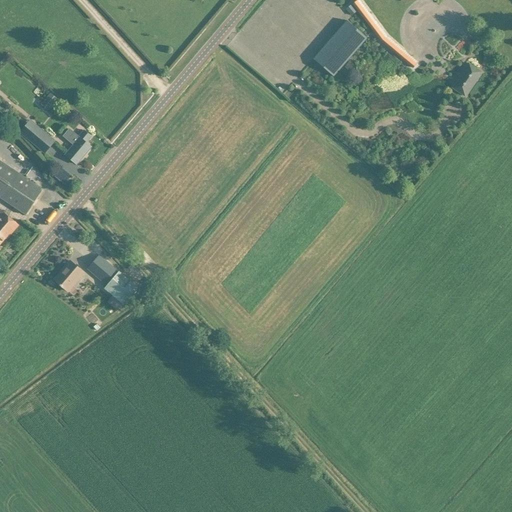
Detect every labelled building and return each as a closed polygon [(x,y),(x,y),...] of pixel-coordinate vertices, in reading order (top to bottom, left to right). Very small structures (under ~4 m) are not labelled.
[(413,69),(418,62),(387,36),(359,0),(357,0),(352,4),(380,41),(413,69)] [(346,9),(351,16),(357,11),(351,4),(346,9)] [(313,59),(321,65),(333,76),(367,38),(347,20),(313,59)] [(475,79),(480,72),(469,64),(464,71),(469,74),(458,90),(465,95),(477,79),(475,79)] [(48,110),(58,98),(51,93),(41,104),(48,110)] [(31,120),(20,132),(45,153),(56,141),(31,120)] [(70,129),(64,136),(74,145),(65,155),(69,158),(77,164),(92,147),(87,143),(91,137),(84,132),(80,137),(80,138),(70,129)] [(0,197),(18,209),(26,215),(43,190),(35,184),(0,160),(0,197)] [(19,225),(12,218),(2,210),(0,212),(0,244),(6,238),(7,239),(19,225)] [(119,271),(99,255),(87,268),(107,285),(104,288),(123,304),(138,287),(119,271)] [(67,268),(56,281),(60,285),(62,287),(68,292),(84,272),(70,261),(65,267),(67,268)]
